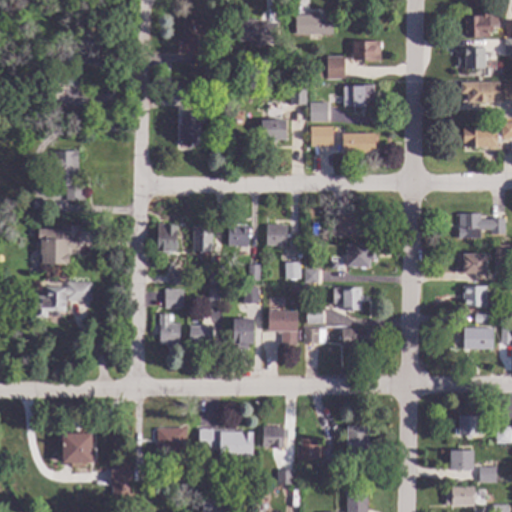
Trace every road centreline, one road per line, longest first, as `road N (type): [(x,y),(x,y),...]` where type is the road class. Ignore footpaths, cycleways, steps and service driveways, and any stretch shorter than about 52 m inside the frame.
road 1 (residential): [(414,0),(406,511)]
road 2 (residential): [(511,387),(0,391)]
road 3 (residential): [(141,0),(136,389)]
road 4 (residential): [(511,184),(140,187)]
